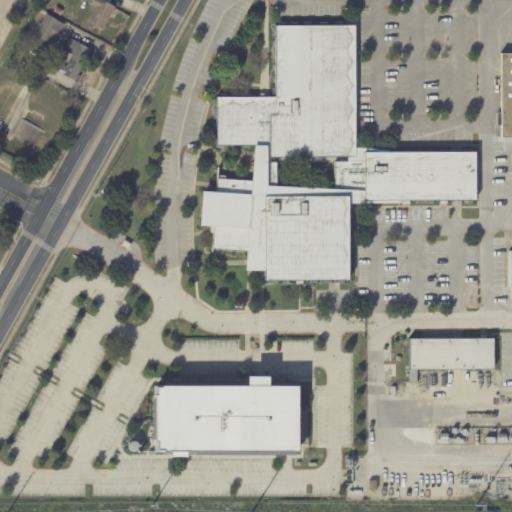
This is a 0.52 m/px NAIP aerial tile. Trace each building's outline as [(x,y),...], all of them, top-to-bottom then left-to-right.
[(101,0),(117,8),(104,31),(88,22),(96,8),(91,6),(94,0),(101,0)] [(66,23),(46,56),(28,45),(48,12),(66,23)] [(355,138),(355,147),(364,147),(387,149),(387,151),(473,151),(473,199),(398,200),(398,203),(345,203),(345,279),(260,280),(261,270),(242,270),(243,252),(247,251),(247,249),(212,248),(212,232),(211,232),(211,227),(213,227),(213,225),(206,225),(196,225),(198,191),(215,191),(216,178),(250,180),(250,144),(216,144),(215,96),(274,96),(274,25),(353,24),(355,138)] [(92,53),(76,81),(60,71),(64,65),(67,67),(74,55),(64,50),(71,37),(93,49),(92,53)] [(500,126),(497,126),(497,113),(499,113),(499,54),(511,54),(511,138),(500,138),(500,126)] [(491,370),(417,370),(417,383),(410,383),(410,370),(409,370),(409,339),(493,339),(493,370),(491,370)] [(260,378),(260,388),(289,388),(289,412),(305,412),(306,442),(304,442),(304,444),(299,444),(299,449),(289,449),(289,455),(287,455),(287,457),(177,457),(177,460),(160,460),(160,455),(147,455),(147,445),(145,445),(145,449),(144,449),(144,400),(146,400),(146,398),(148,398),(148,390),(153,390),(153,388),(238,388),(238,378),(260,378)]
